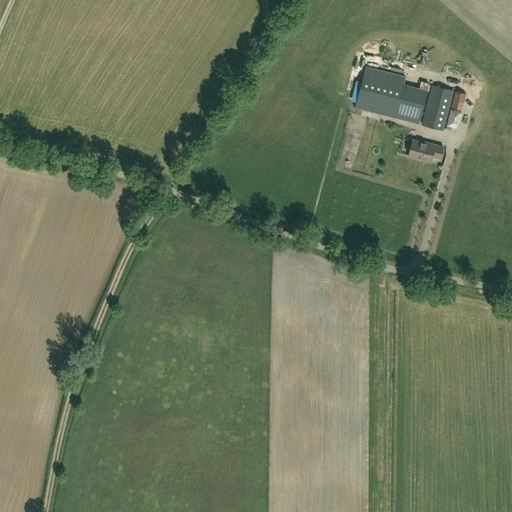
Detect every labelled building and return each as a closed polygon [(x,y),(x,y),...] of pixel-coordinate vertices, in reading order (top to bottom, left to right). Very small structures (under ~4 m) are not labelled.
[(418,123),(427,90),(429,83),(421,80),(419,88),(403,84),(405,76),(365,66),(355,107),(418,123)] [(432,85),(422,124),(442,129),(453,90),(432,85)] [(466,93),(455,90),(451,106),(462,109),(466,93)] [(457,128),(462,111),(451,108),(446,125),(457,128)] [(412,140),(408,156),(430,162),(432,156),(440,158),(443,146),(424,142),(423,142),(412,140)] [(413,175),(415,163),(405,161),(402,173),(413,175)]
